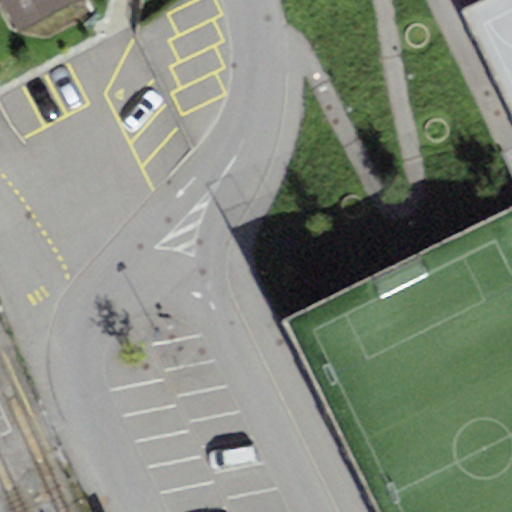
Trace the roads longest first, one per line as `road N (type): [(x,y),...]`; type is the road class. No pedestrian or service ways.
road 1 (residential): [(259,67),(221,146),(100,279),(83,312),(79,389),(139,511)]
road 2 (residential): [(308,511),(210,287),(215,231),(256,149),(259,67)]
